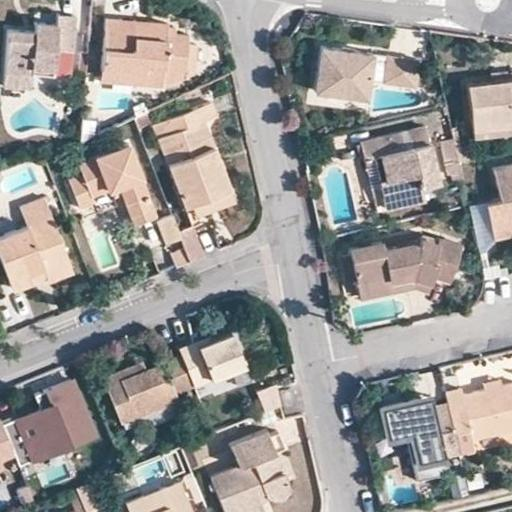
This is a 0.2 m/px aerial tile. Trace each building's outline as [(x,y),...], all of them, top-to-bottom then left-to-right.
[(31,19),(37,19),(54,20),(55,11),(32,9),(31,19)] [(37,19),(37,28),(31,27),(7,24),(4,67),(29,69),(51,71),(53,46),(69,48),(72,12),(55,11),(54,20),(37,19)] [(104,16),(99,78),(161,83),(162,78),(163,70),(184,72),(186,40),(187,32),(174,31),(175,27),(167,26),(167,21),(148,20),(147,28),(135,28),(136,19),(104,16)] [(147,28),(148,20),(136,19),(135,28),(147,28)] [(184,72),(194,67),(196,41),(186,40),(184,72)] [(325,41),(318,86),(370,93),(372,76),(376,48),(325,41)] [(69,48),(53,46),(51,71),(67,72),(69,48)] [(376,48),(372,76),(387,79),(391,50),(376,48)] [(419,83),(423,55),(391,50),(387,79),(419,83)] [(4,67),(4,75),(28,77),(29,69),(4,67)] [(511,75),(511,68),(493,70),(494,77),(511,75)] [(162,78),(184,72),(163,70),(162,78)] [(470,79),(473,120),(511,116),(511,75),(494,77),(470,79)] [(210,98),(152,123),(183,200),(227,183),(202,118),(214,112),(210,98)] [(511,129),(511,116),(473,120),(474,132),(511,129)] [(384,202),(423,194),(420,181),(437,177),(428,137),(405,143),(401,127),(360,136),(363,153),(372,151),(384,149),(390,172),(378,175),(384,202)] [(153,214),(125,142),(75,160),(80,172),(66,177),(77,206),(91,200),(88,193),(108,185),(116,182),(119,190),(132,221),(153,214)] [(378,175),(390,172),(384,149),(372,151),(378,175)] [(511,222),(511,159),(493,163),(495,173),(500,198),(486,200),(492,227),(511,222)] [(116,182),(108,185),(111,194),(119,190),(116,182)] [(187,210),(193,208),(231,193),(227,183),(183,200),(187,210)] [(467,200),(476,243),(491,240),(482,197),(467,200)] [(30,281),(27,273),(42,268),(44,275),(47,280),(71,271),(42,198),(19,207),(26,226),(0,236),(0,263),(10,288),(30,281)] [(167,243),(179,238),(178,234),(170,215),(157,220),(167,243)] [(511,232),(511,222),(492,227),(494,236),(511,232)] [(203,253),(193,229),(178,234),(179,238),(183,245),(188,259),(203,253)] [(414,239),(410,237),(379,245),(376,235),(344,242),(346,249),(339,250),(345,279),(352,277),(383,271),(384,276),(405,270),(429,278),(432,270),(448,276),(460,240),(436,232),(433,237),(417,232),(414,239)] [(183,245),(169,250),(175,264),(188,259),(183,245)] [(44,275),(42,268),(27,273),(30,281),(44,275)] [(352,277),(356,291),(402,280),(426,287),(429,278),(405,270),(384,276),(383,271),(352,277)] [(181,349),(193,382),(244,363),(232,330),(213,337),(181,349)] [(179,344),(181,349),(213,337),(211,332),(179,344)] [(162,360),(145,366),(121,375),(118,369),(102,375),(118,420),(155,406),(176,398),(162,360)] [(145,366),(143,360),(118,369),(121,375),(145,366)] [(485,380),(486,387),(502,384),(501,377),(485,380)] [(262,404),(278,398),(272,379),(255,385),(262,404)] [(473,444),(472,434),(511,425),(511,381),(502,384),(486,387),(462,393),(461,386),(445,389),(447,401),(452,421),(457,447),(473,444)] [(291,385),(279,387),(283,407),(295,405),(291,385)] [(422,405),(433,403),(431,392),(419,395),(422,405)] [(30,403),(32,410),(61,399),(59,393),(30,403)] [(389,432),(408,428),(417,474),(447,468),(443,452),(458,449),(457,447),(452,421),(447,401),(433,403),(422,405),(419,395),(383,403),(389,432)] [(180,408),(176,398),(155,406),(158,416),(180,408)] [(61,399),(32,410),(3,421),(14,451),(18,462),(34,456),(77,440),(61,399)] [(0,417),(0,466),(3,465),(0,457),(0,455),(14,451),(3,421),(1,417),(0,417)] [(269,424),(230,439),(239,463),(211,474),(226,511),(231,511),(263,500),(260,494),(265,491),(269,496),(276,499),(284,497),(288,493),(290,487),(290,480),(278,449),(287,446),(281,429),(272,432),(269,424)] [(65,465),(45,471),(48,482),(68,476),(65,465)] [(92,479),(77,486),(84,504),(87,511),(99,511),(104,510),(92,479)] [(193,511),(181,480),(159,489),(165,505),(146,511),(193,511)] [(146,511),(165,505),(159,489),(124,502),(128,511),(146,511)] [(260,494),(263,500),(269,496),(265,491),(260,494)] [(259,511),(266,510),(263,500),(231,511),(259,511)]
